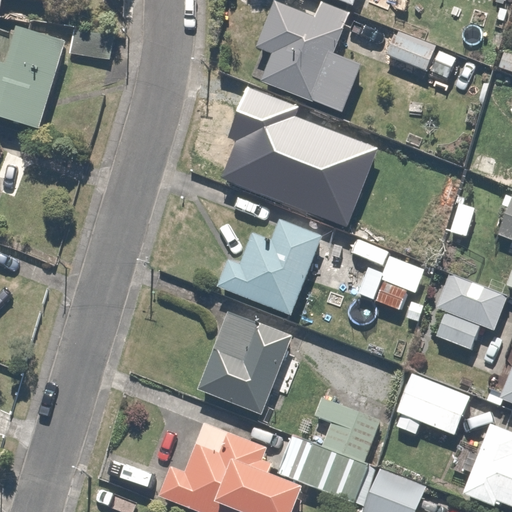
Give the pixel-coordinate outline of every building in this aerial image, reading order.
[(279,56),(269,83),(347,113),(364,69),(341,60),(353,28),(277,0),(275,0),(258,48),(279,56)] [(11,69),(0,65),(0,117),(41,130),(68,42),(23,28),(11,69)] [(463,60),(398,33),(389,57),(453,84),(463,60)] [(278,146),(267,142),(249,191),(313,213),(341,135),(289,116),(278,146)] [(389,140),(376,170),(425,191),(438,162),(389,140)] [(0,184),(12,152),(0,147),(0,184)] [(368,183),(361,148),(345,151),(351,186),(368,183)] [(479,206),(463,201),(452,234),(468,239),(479,206)] [(511,208),(502,235),(511,238),(511,208)] [(243,264),(232,260),(222,291),(296,317),(325,234),(280,218),(273,240),(254,233),(243,264)] [(383,274),(368,268),(358,295),(413,316),(430,269),(390,254),(383,274)] [(438,338),(474,352),(483,329),(496,335),(511,297),(453,274),(439,312),(447,315),(438,338)] [(299,361),(287,356),(295,334),(233,312),(204,392),(266,414),(275,389),(288,394),(299,361)] [(394,428),(418,436),(423,423),(460,436),(474,397),(414,375),(394,428)] [(417,511),(376,497),(386,469),(347,455),(363,412),(324,398),(317,417),(333,422),(324,446),(295,436),(288,455),(207,425),(189,473),(172,467),(161,499),(196,511),(303,511),(312,489),(367,509),(366,511),(417,511)] [(511,430),(493,423),(466,496),(499,509),(502,503),(511,506),(511,430)] [(161,476),(119,460),(113,473),(156,490),(161,476)]
